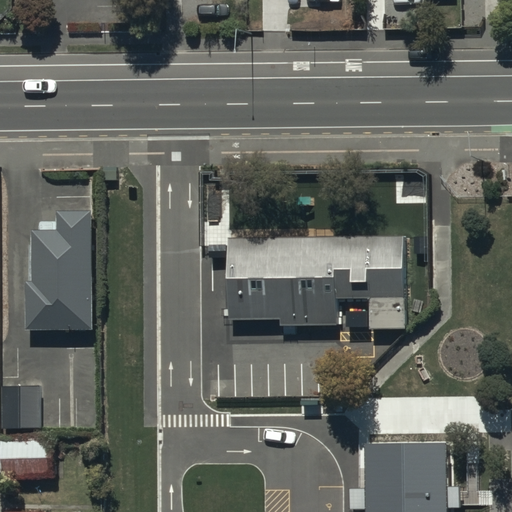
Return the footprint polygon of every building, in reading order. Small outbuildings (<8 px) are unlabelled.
[(91,331),(89,210),(55,211),(55,230),(28,230),(29,279),(26,279),(26,331),(91,331)] [(233,240),(234,321),(284,321),(284,327),(340,327),(340,301),(374,300),(375,331),(410,331),(408,238),(233,240)] [(156,269),(117,270),(117,317),(176,316),(175,264),(156,264),(156,269)] [(150,350),(108,350),(108,392),(150,392),(150,350)] [(41,385),(3,385),(4,428),(41,427),(41,385)] [(206,425),(189,425),(189,466),(206,466),(206,425)] [(307,511),(308,506),(285,506),(285,511),(267,511),(274,511),(274,427),(212,428),(213,473),(199,473),(199,511),(307,511)] [(56,442),(5,442),(5,482),(56,482),(56,442)] [(449,511),(449,443),(365,444),(365,511),(449,511)]
